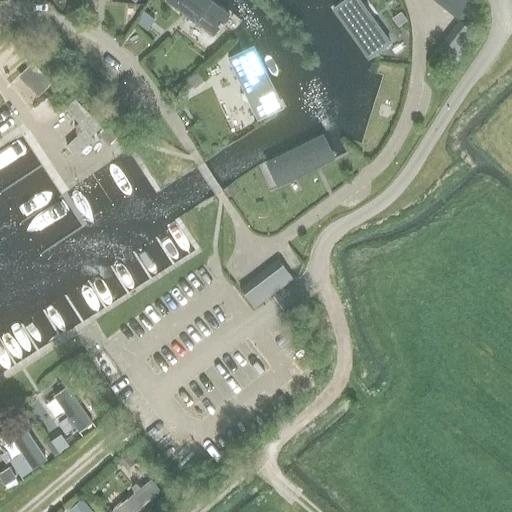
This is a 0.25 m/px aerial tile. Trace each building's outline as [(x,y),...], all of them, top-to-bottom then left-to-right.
[(209,0),(163,0),(212,36),(228,15),(209,0)] [(387,48),(352,0),(339,0),(331,6),(369,60),(387,48)] [(448,12),(457,0),(442,0),(439,4),(448,12)] [(457,19),(473,1),(471,0),(457,0),(448,12),(457,19)] [(144,14),(138,23),(146,29),(152,20),(144,14)] [(401,14),(394,19),(399,25),(405,20),(401,14)] [(451,30),(470,45),(477,35),(459,20),(451,30)] [(444,39),(462,54),(470,45),(451,30),(444,39)] [(455,64),(462,54),(444,39),(436,49),(455,64)] [(255,40),(227,52),(256,118),(284,107),(255,40)] [(40,93),(51,83),(32,63),(21,73),(40,93)] [(334,132),(362,142),(383,79),(355,70),(334,132)] [(203,80),(198,72),(188,80),(194,87),(203,80)] [(77,156),(94,139),(91,136),(102,125),(76,98),(65,108),(79,123),(76,126),(76,132),(78,135),(66,147),(77,156)] [(117,137),(107,126),(99,133),(109,144),(117,137)] [(327,140),(260,173),(273,197),(339,165),(327,140)] [(278,261),(268,267),(282,286),(292,279),(278,261)] [(259,274),(272,293),(282,286),(268,267),(259,274)] [(249,281),(263,300),(272,293),(259,274),(249,281)] [(240,288),(253,307),(263,300),(249,281),(240,288)] [(93,422),(67,387),(55,396),(68,415),(75,425),(80,431),(93,422)] [(7,427),(33,468),(52,457),(25,415),(7,427)] [(68,415),(59,422),(66,432),(75,425),(68,415)] [(53,441),(60,451),(67,445),(60,436),(53,441)] [(129,468),(134,463),(127,455),(122,460),(129,468)] [(0,474),(0,478),(4,485),(15,479),(9,469),(0,474)] [(156,475),(111,502),(116,511),(126,511),(165,490),(156,475)] [(93,511),(83,500),(70,510),(72,511),(93,511)]
